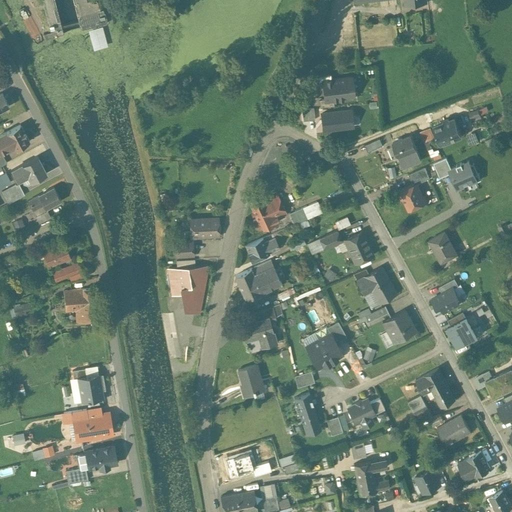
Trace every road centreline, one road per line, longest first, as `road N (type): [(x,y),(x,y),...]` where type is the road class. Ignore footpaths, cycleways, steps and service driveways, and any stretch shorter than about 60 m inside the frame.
road 1 (tertiary): [(276,117),(244,189),(201,399),(214,511)]
road 2 (residential): [(88,210),(144,511)]
road 3 (residential): [(445,347),(341,159),(276,117)]
road 4 (residential): [(0,43),(88,210)]
road 5 (residential): [(511,466),(445,347)]
road 6 (tertiary): [(321,0),(276,117)]
road 7 (residential): [(333,400),(445,347)]
